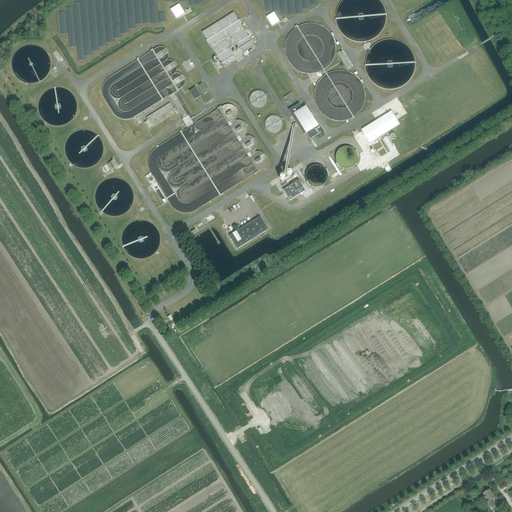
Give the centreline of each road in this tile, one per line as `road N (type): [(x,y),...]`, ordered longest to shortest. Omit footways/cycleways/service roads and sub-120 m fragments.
road 1 (unclassified): [(272,511),(150,318)]
road 2 (tertiary): [(397,511),(511,439)]
